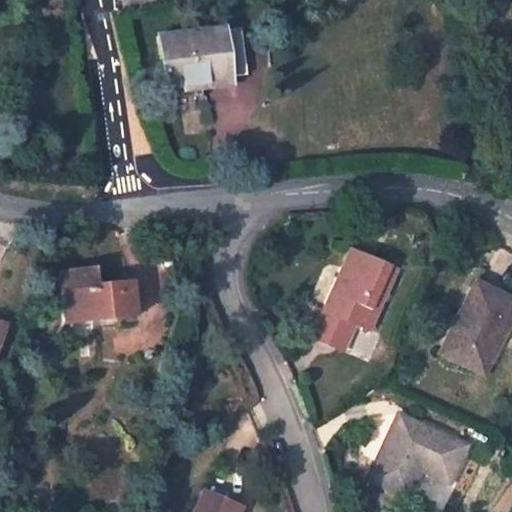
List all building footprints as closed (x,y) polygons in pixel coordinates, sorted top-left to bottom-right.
[(217,28),(158,35),(164,87),(223,80),(222,77),(242,75),(237,30),(217,32),(217,28)] [(351,249),(324,311),(313,307),(301,336),(326,347),(338,316),(354,323),(369,329),(395,268),(351,249)] [(57,271),(63,323),(134,315),(129,282),(96,286),(94,267),(57,271)] [(491,357),(511,314),(511,301),(477,284),(443,353),(466,364),(474,349),(491,357)] [(338,316),(326,347),(341,354),(354,323),(338,316)] [(466,364),(483,372),(491,357),(474,349),(466,364)] [(449,474),(461,446),(400,417),(371,479),(406,495),(418,468),(421,462),(449,474)] [(421,462),(418,468),(446,480),(449,474),(421,462)] [(237,511),(239,508),(202,491),(192,511),(237,511)]
